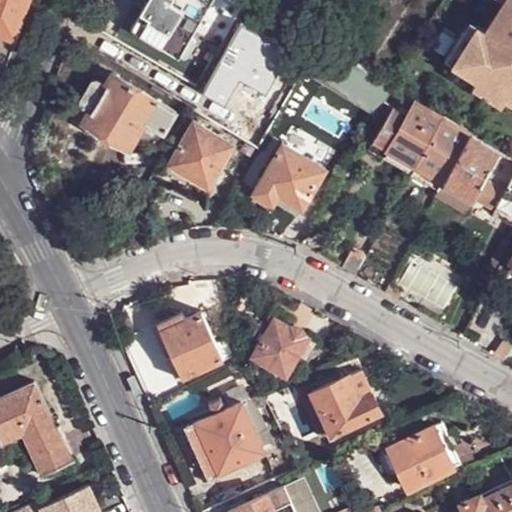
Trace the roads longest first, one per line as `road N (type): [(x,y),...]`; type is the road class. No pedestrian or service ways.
road 1 (residential): [(511,393),(289,265),(216,248),(173,255),(66,300)]
road 2 (residential): [(165,511),(66,300)]
road 3 (residential): [(0,163),(66,0)]
road 4 (residential): [(66,300),(0,173)]
